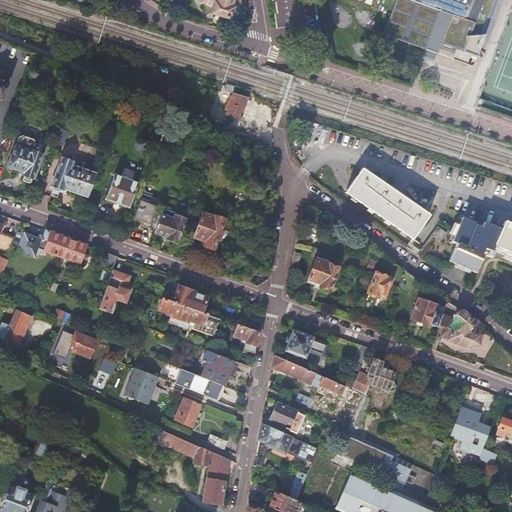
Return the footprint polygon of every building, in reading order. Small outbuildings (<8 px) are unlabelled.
[(200,0),(202,4),(213,7),(212,12),(230,18),(233,7),(232,7),(233,0),(200,0)] [(472,65),(473,64),(483,39),(484,36),(488,38),(502,0),(394,0),(383,33),(436,53),(440,43),(455,49),(469,54),(467,61),(467,62),(467,63),(468,64),(468,65),(469,65),(470,66),(472,65)] [(237,26),(234,22),(227,25),(230,30),(237,26)] [(455,49),(452,59),(468,65),(468,64),(467,63),(467,62),(467,61),(469,54),(455,49)] [(234,95),(227,115),(240,119),(247,99),(234,95)] [(203,106),(201,113),(215,118),(218,110),(203,106)] [(19,135),(8,166),(20,170),(20,173),(25,174),(23,178),(24,180),(30,182),(32,181),(33,177),(34,178),(43,153),(33,150),(36,142),(34,138),(23,134),(19,135)] [(13,138),(5,135),(0,147),(0,150),(7,153),(13,138)] [(88,197),(96,175),(71,166),(72,162),(62,159),(52,186),(62,189),(63,188),(88,197)] [(357,177),(346,193),(412,238),(428,215),(401,196),(362,169),(357,177)] [(114,174),(105,200),(129,208),(138,183),(114,174)] [(35,208),(47,211),(50,195),(38,192),(35,208)] [(141,199),(135,215),(151,221),(157,204),(141,199)] [(167,239),(178,243),(186,221),(176,217),(177,214),(163,209),(154,232),(168,237),(167,239)] [(203,213),(194,237),(206,241),(204,246),(214,250),(217,240),(219,241),(223,232),(221,232),(225,220),(215,216),(214,217),(203,213)] [(453,250),(479,262),(482,254),(481,254),(482,251),(484,248),(491,251),(491,252),(493,248),(511,256),(511,225),(504,222),(501,230),(483,222),(481,228),(475,225),(476,224),(461,218),(458,226),(454,235),(451,242),(456,244),(453,250)] [(439,229),(433,237),(442,243),(447,235),(439,229)] [(68,239),(46,231),(44,237),(44,240),(39,241),(38,239),(24,234),(19,248),(22,249),(23,253),(29,255),(36,252),(45,255),(49,253),(62,257),(68,239)] [(86,246),(68,239),(62,257),(79,263),(86,246)] [(366,271),(371,273),(371,272),(379,252),(363,241),(355,255),(368,264),(366,271)] [(475,273),(479,262),(453,250),(448,261),(454,264),(454,263),(455,261),(470,267),(469,270),(475,273)] [(383,255),(379,252),(371,272),(375,273),(367,295),(369,295),(369,296),(370,297),(374,299),(375,298),(376,298),(378,298),(378,297),(385,299),(391,281),(400,285),(405,271),(383,255)] [(117,257),(108,254),(104,267),(112,270),(117,257)] [(315,259),(308,279),(320,284),(319,287),(330,291),(339,268),(315,259)] [(56,273),(60,263),(54,261),(50,271),(56,273)] [(455,261),(454,263),(469,270),(470,267),(455,261)] [(224,262),(220,273),(227,276),(231,264),(224,262)] [(128,277),(112,271),(109,280),(125,285),(128,277)] [(411,276),(405,271),(400,285),(399,288),(412,292),(417,280),(411,276)] [(56,273),(50,291),(54,292),(61,274),(56,273)] [(109,280),(98,309),(111,314),(115,304),(113,304),(115,299),(117,300),(125,303),(128,292),(123,290),(125,285),(109,280)] [(179,286),(173,302),(184,307),(206,314),(209,308),(208,306),(205,305),(207,298),(191,292),(192,291),(179,286)] [(419,294),(412,292),(407,306),(414,308),(418,299),(419,294)] [(184,307),(173,302),(163,299),(158,311),(171,315),(168,324),(177,327),(184,307)] [(437,327),(441,315),(434,312),(436,305),(418,299),(414,308),(410,319),(430,326),(430,325),(437,327)] [(206,314),(184,307),(177,327),(186,330),(189,322),(194,324),(192,329),(213,336),(217,324),(205,319),(206,314)] [(16,311),(5,337),(19,344),(31,317),(16,311)] [(454,320),(441,315),(437,327),(443,330),(440,336),(448,339),(448,340),(466,346),(466,345),(469,345),(472,347),(474,344),(476,343),(475,336),(482,327),(466,315),(461,312),(461,313),(457,314),(455,313),(453,316),(454,316),(454,317),(454,320)] [(258,333),(260,324),(248,320),(245,328),(258,333)] [(79,323),(77,329),(84,331),(85,332),(87,326),(79,323)] [(254,354),(258,333),(245,328),(237,326),(234,337),(246,341),(243,350),(254,354)] [(85,332),(84,331),(82,335),(75,333),(73,336),(66,333),(61,345),(72,349),(72,351),(89,358),(96,341),(99,342),(100,338),(85,332)] [(293,332),(286,351),(304,358),(306,352),(322,358),(327,344),(293,332)] [(368,349),(360,346),(353,361),(362,364),(368,349)] [(206,351),(203,361),(216,366),(228,371),(229,368),(235,371),(238,363),(206,351)] [(313,378),(320,381),(322,378),(274,357),(272,368),(310,385),(313,378)] [(108,369),(113,372),(116,364),(104,359),(99,371),(106,374),(108,369)] [(354,384),(351,391),(362,396),(363,393),(366,385),(387,392),(394,373),(379,368),(381,363),(372,360),(367,373),(360,370),(354,384)] [(216,366),(203,361),(202,362),(204,363),(202,367),(205,369),(201,378),(221,386),(222,387),(226,376),(229,377),(231,372),(228,371),(216,366)] [(146,405),(157,378),(136,369),(125,397),(146,405)] [(215,401),(221,386),(201,378),(179,369),(174,384),(215,401)] [(315,406),(310,418),(345,434),(362,396),(351,391),(345,388),(322,378),(320,381),(318,386),(339,395),(342,394),(332,414),(315,406)] [(310,404),(313,396),(298,389),(294,396),(310,404)] [(191,428),(200,406),(183,399),(174,421),(191,428)] [(276,404),(269,420),(272,421),(271,423),(296,434),(304,416),(276,404)] [(482,412),(461,404),(449,437),(462,441),(459,449),(479,456),(481,460),(493,464),(496,455),(482,448),(490,428),(477,424),(482,412)] [(395,409),(391,412),(392,416),(396,418),(400,415),(399,411),(395,409)] [(511,419),(511,422),(501,418),(495,434),(503,438),(503,440),(507,441),(509,440),(511,441),(511,419)] [(262,424),(259,439),(267,443),(267,444),(284,452),(285,451),(297,456),(303,443),(262,424)] [(157,442),(195,458),(199,447),(161,432),(157,442)] [(221,449),(224,450),(227,442),(210,435),(207,443),(221,449)] [(21,436),(17,444),(35,452),(39,443),(21,436)] [(406,484),(414,459),(349,438),(343,456),(392,472),(389,479),(406,484)] [(436,438),(433,445),(442,448),(445,441),(436,438)] [(321,442),(318,449),(335,457),(338,450),(321,442)] [(303,443),(297,456),(304,459),(310,446),(303,443)] [(54,462),(58,452),(39,444),(35,455),(54,462)] [(318,449),(310,446),(304,459),(304,460),(312,464),(318,449)] [(19,463),(24,450),(16,447),(10,460),(19,463)] [(221,505),(229,460),(199,447),(195,458),(193,463),(209,466),(205,485),(202,485),(201,490),(204,490),(202,502),(221,505)] [(402,495),(387,488),(352,472),(341,497),(335,510),(339,511),(357,511),(360,506),(372,511),(377,510),(382,511),(438,511),(439,511),(402,495)] [(42,503),(38,511),(58,511),(60,509),(63,510),(67,498),(50,492),(52,486),(52,482),(49,481),(41,502),(42,503)] [(188,511),(191,507),(131,482),(121,506),(128,511),(188,511)] [(13,489),(4,511),(29,511),(36,497),(28,494),(29,492),(22,489),(21,492),(13,489)] [(269,508),(278,511),(300,511),(304,505),(303,505),(295,501),(276,493),(269,508)]
